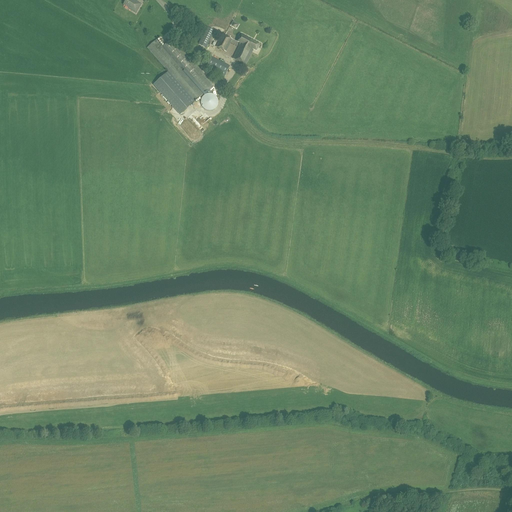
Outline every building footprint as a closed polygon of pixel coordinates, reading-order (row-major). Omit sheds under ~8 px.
[(128,9),(136,14),(142,4),(134,0),(126,0),(123,5),(129,8),(128,9)] [(198,44),(206,48),(215,30),(207,27),(198,44)] [(216,47),(226,52),(233,39),(222,34),(216,47)] [(232,59),(246,65),(254,49),(257,51),(260,44),(242,35),(238,42),(240,43),(232,59)] [(147,48),(195,102),(214,85),(172,38),(163,46),(157,39),(147,48)] [(206,68),(225,77),(230,66),(211,56),(206,68)] [(153,85),(180,115),(191,106),(164,76),(153,85)] [(201,101),(201,102),(201,103),(202,104),(202,105),(202,106),(203,107),(204,108),(205,109),(206,110),(207,110),(208,110),(209,111),(210,111),(211,111),(212,110),(213,110),(214,110),(214,109),(215,109),(216,108),(217,107),(217,106),(218,105),(218,104),(218,103),(218,102),(218,101),(218,100),(218,99),(217,98),(217,97),(216,96),(215,95),(214,95),(214,94),(213,94),(212,94),(211,94),(210,94),(209,94),(208,94),(207,94),(206,94),(206,95),(205,95),(204,95),(204,96),(203,96),(203,97),(202,98),(202,99),(202,100),(201,100),(201,101)] [(191,131),(195,128),(189,121),(185,124),(191,131)]
